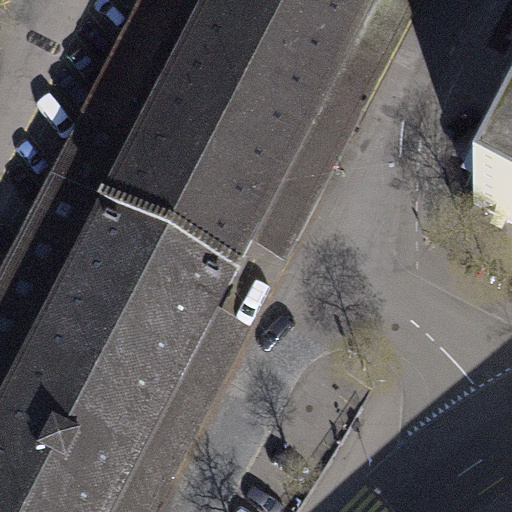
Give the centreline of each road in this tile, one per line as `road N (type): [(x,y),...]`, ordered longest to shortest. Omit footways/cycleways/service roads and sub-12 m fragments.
road 1 (residential): [(464,0),(400,120),(357,270),(451,356),(508,435)]
road 2 (unclassified): [(403,511),(508,435)]
